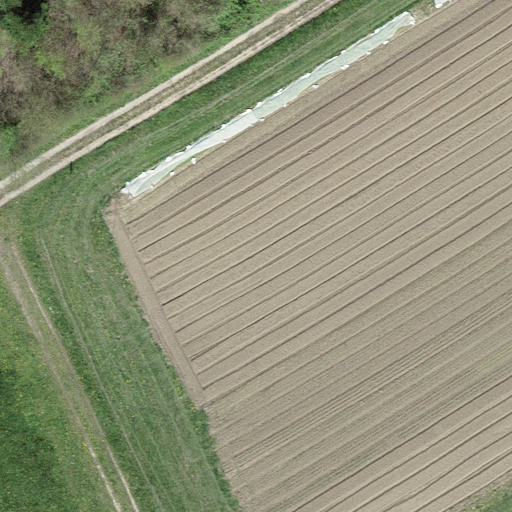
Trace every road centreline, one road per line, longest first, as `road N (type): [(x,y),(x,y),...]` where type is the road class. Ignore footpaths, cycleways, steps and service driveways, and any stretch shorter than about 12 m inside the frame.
road 1 (track): [(324,0),(0,197)]
road 2 (track): [(0,241),(128,511)]
